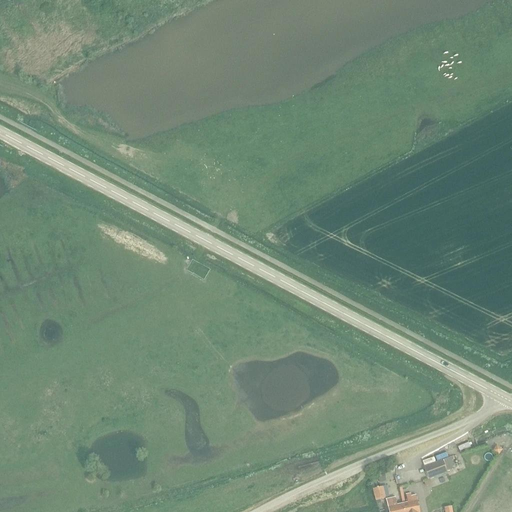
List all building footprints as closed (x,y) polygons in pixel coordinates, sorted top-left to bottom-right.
[(453,449),(461,470),(472,465),(464,445),(453,449)] [(430,479),(447,472),(443,460),(425,467),(430,479)] [(375,501),(385,499),(383,487),(373,489),(375,501)] [(408,503),(403,504),(404,511),(419,511),(416,496),(410,497),(409,494),(406,495),(408,503)] [(395,498),(386,500),(388,511),(404,511),(403,504),(397,506),(395,498)]
